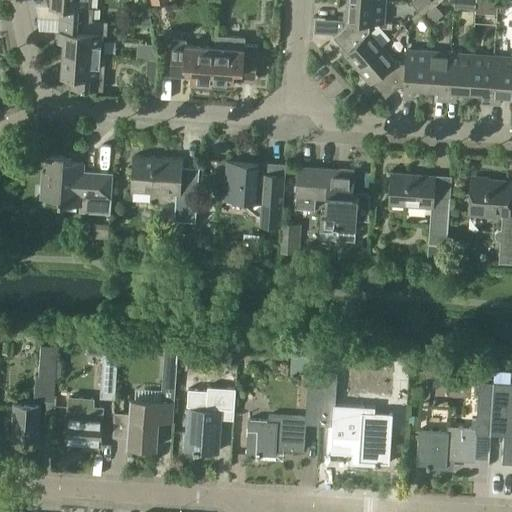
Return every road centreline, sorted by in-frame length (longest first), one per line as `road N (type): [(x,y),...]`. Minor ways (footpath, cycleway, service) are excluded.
road 1 (residential): [(297,90),(260,116),(63,103),(37,89),(17,0)]
road 2 (residential): [(251,500),(0,484)]
road 3 (residential): [(511,134),(332,122),(297,90)]
road 4 (residential): [(429,511),(251,500)]
